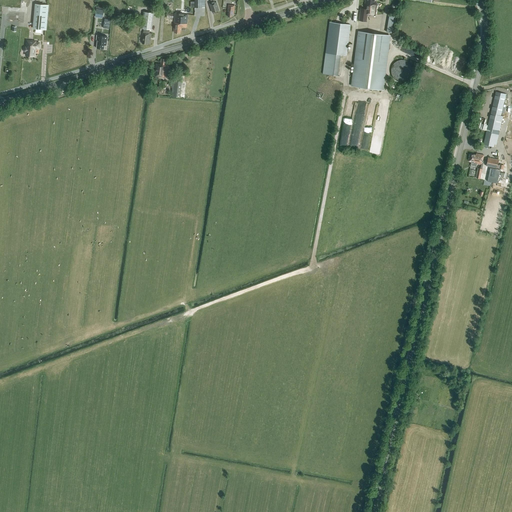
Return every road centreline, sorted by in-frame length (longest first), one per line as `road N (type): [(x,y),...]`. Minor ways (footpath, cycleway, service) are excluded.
road 1 (tertiary): [(374,511),(469,112),(484,26),(479,0)]
road 2 (tertiary): [(0,101),(251,24)]
